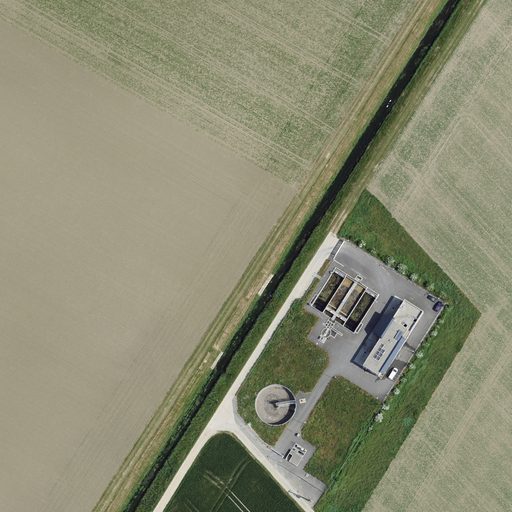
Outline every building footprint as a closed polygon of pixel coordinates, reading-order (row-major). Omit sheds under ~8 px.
[(359,302),(370,308),(379,294),(348,275),(344,282),(352,287),(349,292),(361,300),(359,302)] [(425,312),(409,301),(395,323),(404,328),(401,332),(409,338),(425,312)] [(344,409),(327,397),(303,434),(321,446),(332,428),(344,409)] [(345,437),(332,428),(321,446),(316,454),(329,462),(345,437)] [(288,460),(301,464),(304,453),(291,449),(288,460)]
